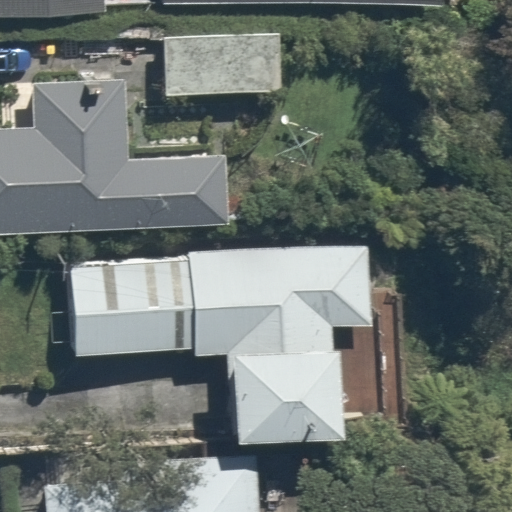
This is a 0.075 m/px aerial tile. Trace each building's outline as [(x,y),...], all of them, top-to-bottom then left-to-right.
[(0,0),(0,8),(110,5),(110,0),(0,0)] [(158,17),(157,92),(294,93),(295,18),(158,17)] [(26,72),(26,115),(0,115),(0,220),(222,218),(221,113),(128,114),(127,71),(26,72)] [(263,259),(185,260),(66,261),(67,344),(185,343),(186,349),(225,348),(226,423),(371,421),(370,394),(385,394),(384,258),(320,259),(319,234),(263,235),(263,259)] [(255,511),(252,440),(47,448),(48,472),(33,473),(34,511),(255,511)] [(477,511),(478,500),(444,499),(443,511),(477,511)]
